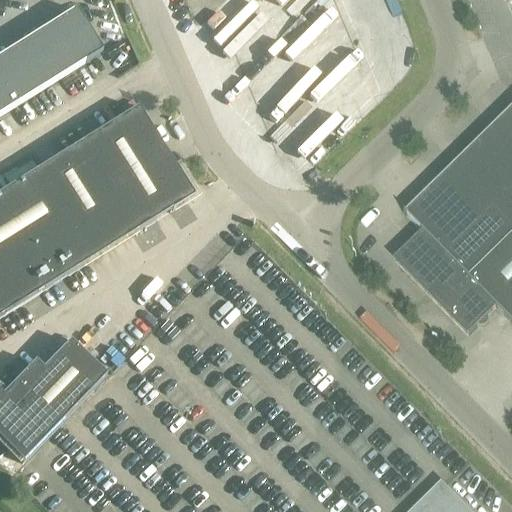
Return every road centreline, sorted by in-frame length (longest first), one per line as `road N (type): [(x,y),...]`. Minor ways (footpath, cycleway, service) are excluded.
road 1 (unclassified): [(511,455),(299,237)]
road 2 (unclassified): [(299,237),(448,79),(449,37),(433,0)]
road 3 (unclassified): [(147,0),(214,149),(299,237)]
